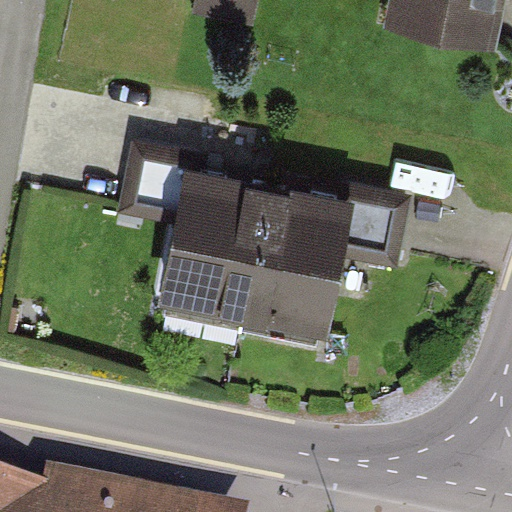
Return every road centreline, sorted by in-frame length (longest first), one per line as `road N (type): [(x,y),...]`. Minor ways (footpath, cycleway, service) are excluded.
road 1 (residential): [(471,487),(0,395)]
road 2 (residential): [(471,487),(511,355)]
